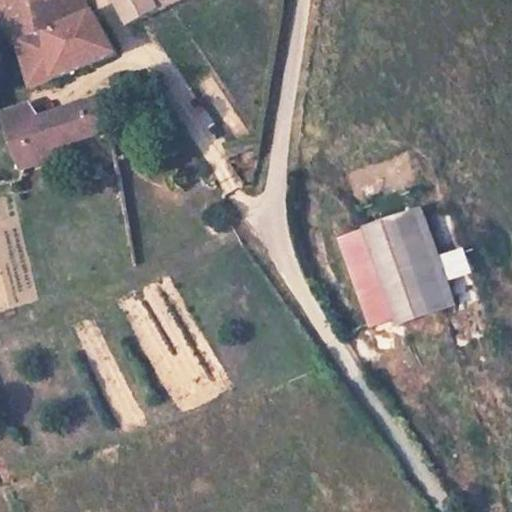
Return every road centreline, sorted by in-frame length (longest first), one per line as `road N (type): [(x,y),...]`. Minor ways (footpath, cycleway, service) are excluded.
road 1 (unclassified): [(299,0),(272,227),(288,277),(445,511)]
road 2 (track): [(253,212),(142,276)]
